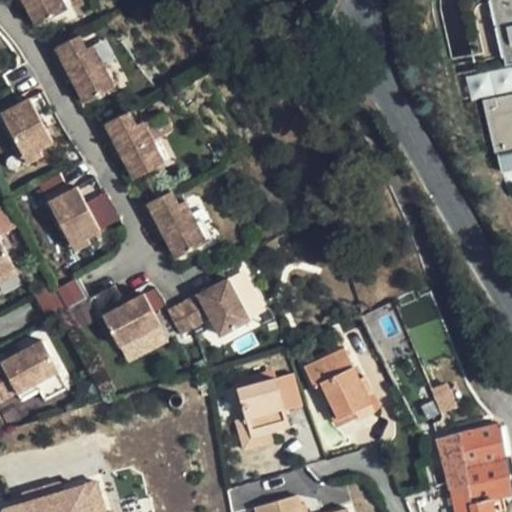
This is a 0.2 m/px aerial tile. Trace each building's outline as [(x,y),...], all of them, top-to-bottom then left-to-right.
[(13,0),(18,9),(25,6),(21,0),(13,0)] [(60,0),(21,0),(25,6),(36,26),(66,10),(60,0)] [(500,165),(505,164),(511,162),(511,0),(477,0),(477,2),(458,4),(475,70),(511,59),(511,95),(484,103),(500,165)] [(80,37),(56,49),(63,63),(88,51),(80,37)] [(88,51),(63,63),(73,83),(83,102),(113,87),(93,48),(88,51)] [(56,49),(50,52),(50,53),(67,86),(73,83),(63,63),(56,49)] [(41,94),(28,101),(38,119),(51,111),(41,94)] [(0,113),(1,116),(16,107),(12,101),(0,106),(0,113)] [(28,101),(16,107),(1,116),(24,158),(38,150),(51,144),(38,119),(28,101)] [(138,125),(131,110),(107,123),(114,137),(138,125)] [(144,122),(138,125),(114,137),(124,155),(135,178),(165,162),(144,122)] [(107,123),(99,128),(116,159),(124,155),(114,137),(107,123)] [(38,150),(24,158),(27,164),(41,156),(38,150)] [(93,181),(76,189),(86,208),(102,199),(93,181)] [(76,189),(62,197),(48,204),(71,247),(84,240),(99,232),(86,208),(76,189)] [(48,204),(62,197),(58,190),(45,197),(48,204)] [(173,190),(149,202),(156,217),(180,204),(173,190)] [(156,217),(167,237),(178,259),(207,243),(186,201),(180,204),(156,217)] [(149,202),(142,205),(143,207),(160,240),(167,237),(156,217),(149,202)] [(84,240),(71,247),(75,253),(88,246),(84,240)] [(0,275),(14,268),(0,243),(0,275)] [(14,268),(0,275),(0,285),(17,276),(14,268)] [(262,317),(252,296),(240,273),(208,290),(231,334),(262,317)] [(49,315),(88,293),(78,274),(38,295),(49,315)] [(201,293),(190,299),(179,304),(192,330),(215,318),(201,293)] [(258,293),(252,296),(262,317),(268,314),(258,293)] [(109,308),(113,314),(135,303),(132,296),(109,308)] [(135,303),(113,314),(100,320),(117,353),(138,342),(152,335),(135,303)] [(192,330),(179,304),(170,309),(154,317),(167,343),(192,330)] [(394,341),(388,330),(400,324),(394,310),(368,323),(380,347),(394,341)] [(138,342),(117,353),(121,362),(142,351),(138,342)] [(42,343),(23,353),(0,364),(0,394),(3,401),(18,393),(58,373),(42,343)] [(0,364),(23,353),(19,347),(0,356),(0,364)] [(61,379),(58,373),(18,393),(21,399),(61,379)] [(367,415),(357,389),(350,375),(317,387),(328,414),(334,427),(367,415)] [(361,387),(357,389),(367,415),(334,427),(328,414),(321,417),(329,437),(348,429),(351,434),(376,423),(361,387)] [(290,440),(285,420),(280,403),(276,390),(234,402),(247,451),(290,440)] [(280,403),(285,420),(294,418),(289,400),(280,403)] [(495,511),(492,498),(511,492),(511,474),(502,425),(438,439),(451,511),(495,511)] [(106,511),(95,483),(0,510),(0,511),(106,511)]
